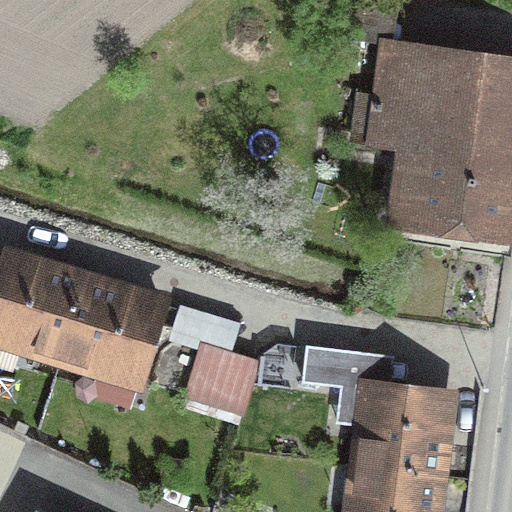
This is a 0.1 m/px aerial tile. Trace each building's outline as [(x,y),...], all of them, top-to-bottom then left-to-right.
[(511,252),(511,66),(385,51),(373,152),(400,155),(389,233),(511,252)] [(104,282),(71,272),(9,254),(0,284),(0,339),(136,380),(160,299),(104,282)] [(259,359),(206,343),(194,389),(245,405),(259,359)] [(449,493),(458,398),(367,388),(356,482),(449,493)] [(447,511),(449,493),(356,482),(352,511),(447,511)]
